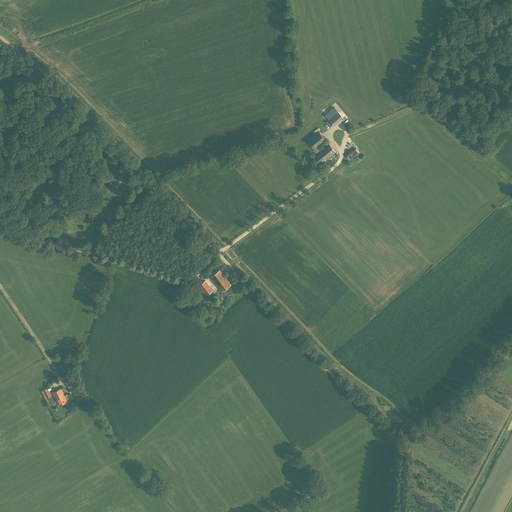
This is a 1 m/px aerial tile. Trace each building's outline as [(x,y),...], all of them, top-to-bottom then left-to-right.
[(315,148),(317,147),(326,140),(318,130),(307,139),(315,148)] [(319,164),(320,163),(321,165),(322,165),(325,162),(325,161),(324,160),(325,159),(325,160),(335,152),(328,143),(320,150),(317,147),(315,148),(318,151),(319,152),(313,157),(319,164)] [(121,181),(116,179),(113,184),(111,183),(108,188),(110,190),(115,191),(121,181)] [(221,291),(230,284),(219,270),(210,277),(221,291)] [(206,296),(213,290),(205,280),(198,286),(206,296)] [(47,388),(41,391),(45,400),(51,397),(47,388)] [(58,405),(67,401),(61,388),(52,392),(58,405)]
